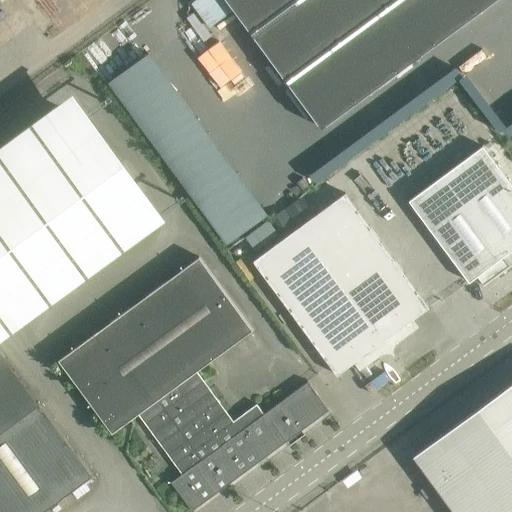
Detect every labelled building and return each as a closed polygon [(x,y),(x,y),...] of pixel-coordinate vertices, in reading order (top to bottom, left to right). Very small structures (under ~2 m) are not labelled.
[(235,8),(324,128),(497,0),(195,0),(192,2),(210,26),(235,8)] [(511,52),(472,82),(507,130),(511,126),(511,52)] [(42,511),(93,475),(0,348),(0,337),(166,216),(74,91),(0,145),(0,511),(42,511)] [(483,285),(484,286),(511,265),(511,184),(484,147),(411,202),(470,282),(478,276),(484,284),(483,285)] [(346,192),(299,226),(392,353),(394,356),(395,355),(393,352),(396,344),(419,328),(413,319),(430,307),(346,192)] [(392,353),(299,226),(253,260),(326,358),(337,375),(354,362),(360,370),(383,354),(392,353)] [(172,482),(193,510),(330,410),(309,381),(264,414),(256,404),(233,421),(196,371),(253,329),(200,256),(59,360),(113,433),(139,413),(182,474),(172,482)] [(511,511),(511,383),(414,455),(456,511),(511,511)]
